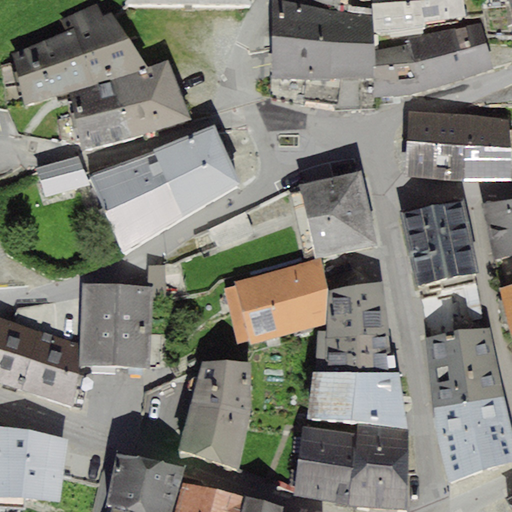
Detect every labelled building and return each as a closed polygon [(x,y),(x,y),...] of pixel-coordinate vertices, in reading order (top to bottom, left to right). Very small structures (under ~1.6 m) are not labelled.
[(327,8),(287,0),(272,0),(272,41),(271,95),(324,105),(335,107),(375,109),(375,97),(373,48),(372,15),(352,12),(327,8)] [(372,0),(373,29),(392,27),(393,33),(423,30),(418,0),(372,0)] [(462,0),(418,0),(423,30),(448,24),(448,21),(456,19),(456,15),(464,14),(462,0)] [(60,18),(66,30),(91,82),(147,64),(125,32),(110,11),(102,14),(96,4),(60,18)] [(488,48),(479,20),(408,35),(410,43),(373,48),(375,97),(410,93),(447,81),(494,66),(488,48)] [(91,82),(66,30),(13,52),(23,103),(67,89),(91,82)] [(148,67),(111,79),(130,134),(190,116),(180,91),(168,60),(148,67)] [(130,134),(111,79),(92,86),(69,92),(78,137),(80,146),(130,134)] [(489,116),(409,109),(407,130),(405,169),(461,179),(511,178),(511,170),(509,118),(489,116)] [(182,217),(239,181),(227,152),(215,123),(152,148),(90,173),(122,249),(182,217)] [(38,165),(45,193),(86,182),(78,154),(38,165)] [(360,168),(299,182),(313,248),(314,254),(375,240),(369,212),(360,168)] [(425,206),(401,211),(416,283),(439,278),(441,289),(480,281),(463,198),(425,206)] [(511,199),(511,200),(481,203),(494,257),(511,253),(511,199)] [(252,231),(244,211),(210,228),(217,245),(252,231)] [(319,257),(234,279),(236,285),(223,288),(230,316),(236,341),(249,338),(251,345),(317,325),(325,322),(329,288),(324,273),(319,257)] [(351,285),(329,288),(325,322),(317,325),(315,368),(392,371),(388,341),(381,279),(351,285)] [(112,362),(143,363),(152,284),(81,283),(81,341),(80,363),(112,362)] [(511,284),(499,288),(507,316),(511,331),(511,284)] [(81,341),(0,317),(0,379),(42,394),(73,404),(74,385),(79,386),(80,363),(81,341)] [(427,336),(433,405),(503,395),(488,328),(427,336)] [(249,361),(200,360),(190,402),(184,425),(177,451),(237,466),(248,412),(249,361)] [(392,371),(315,368),(312,369),(306,415),(356,422),(406,428),(401,387),(399,372),(392,371)] [(511,438),(503,395),(433,405),(435,420),(435,425),(449,479),(511,458),(511,438)] [(356,422),(355,431),(349,501),(349,504),(408,507),(407,464),(406,428),(356,422)] [(349,501),(355,431),(301,423),(293,494),(340,500),(349,501)] [(11,428),(0,425),(0,494),(59,500),(67,437),(55,435),(11,428)] [(170,511),(184,466),(119,451),(109,483),(102,505),(116,509),(114,511),(170,511)] [(184,481),(176,511),(235,511),(240,495),(220,490),(184,481)] [(280,511),(281,505),(240,495),(235,511),(280,511)]
